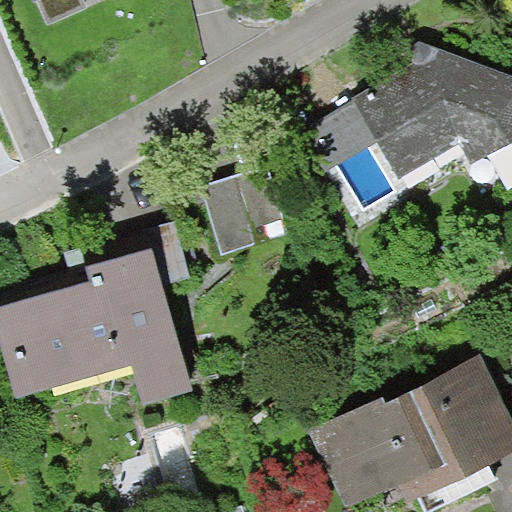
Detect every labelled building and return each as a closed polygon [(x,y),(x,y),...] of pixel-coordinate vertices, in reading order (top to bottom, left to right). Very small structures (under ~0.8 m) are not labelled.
[(25,0),(38,29),(83,11),(78,0),(25,0)] [(511,76),(421,50),(298,124),(324,167),(337,162),(368,146),(386,176),(440,143),(476,153),(493,190),(511,181),(511,76)] [(261,166),(194,186),(215,259),(282,240),(261,166)] [(147,249),(0,297),(0,328),(23,398),(131,362),(145,405),(193,389),(147,249)] [(511,442),(472,349),(302,421),(338,505),(395,480),(408,511),(423,511),(499,480),(488,454),(511,444),(511,442)]
